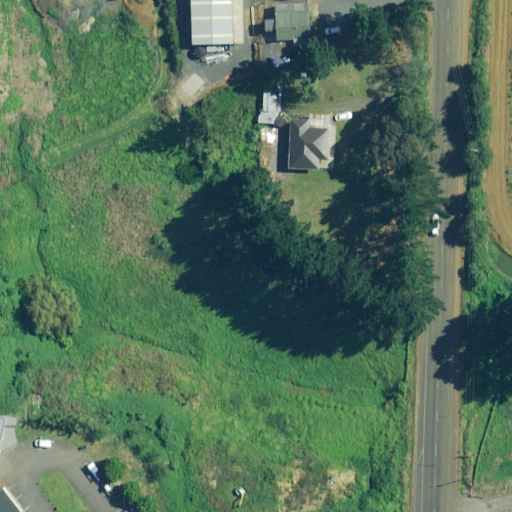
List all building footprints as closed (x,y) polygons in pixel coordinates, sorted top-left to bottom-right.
[(188,0),(189,45),(235,45),(234,0),(188,0)] [(240,0),(243,6),(238,9),(248,29),(269,20),(259,0),(240,0)] [(311,7),(278,8),(279,41),(313,40),(311,7)] [(248,79),(243,66),(221,76),(227,88),(248,79)] [(294,121),(291,166),(317,168),(318,157),(327,157),(329,128),(314,127),(313,122),(294,121)] [(33,511),(6,476),(0,480),(0,511),(33,511)]
